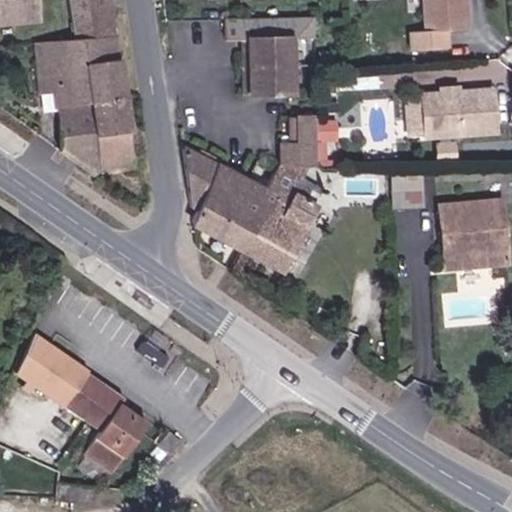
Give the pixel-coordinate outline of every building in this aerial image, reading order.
[(23,32),(45,29),(41,0),(0,0),(0,34),(2,34),(8,26),(16,25),(23,32)] [(72,0),(80,49),(126,44),(118,0),(72,0)] [(468,0),(425,0),(428,35),(471,31),(468,0)] [(295,97),(295,64),(294,37),(321,36),(320,15),(229,22),(230,43),(252,42),(252,98),(295,97)] [(8,26),(2,34),(23,32),(16,25),(8,26)] [(60,102),(63,121),(134,111),(126,44),(80,49),(30,54),(36,103),(60,102)] [(459,95),(444,96),(425,97),(427,140),(496,136),(494,93),(459,95)] [(143,170),(134,111),(63,121),(68,158),(105,182),(114,172),(143,170)] [(286,147),(285,171),(294,171),(314,183),(320,171),(324,171),(322,117),(299,118),(300,146),(286,147)] [(200,226),(253,249),(263,228),(267,231),(280,208),(266,198),(275,185),(189,148),(198,210),(206,214),(200,226)] [(309,184),(285,171),(275,185),(266,198),(280,208),(267,231),(263,228),(253,249),(291,269),(326,212),(304,198),(309,184)] [(422,204),(423,173),(392,172),(391,204),(422,204)] [(446,209),(448,270),(511,267),(511,249),(510,207),(446,209)] [(44,336),(19,370),(114,438),(109,445),(98,461),(123,479),(134,463),(161,426),(135,407),(137,404),(44,336)] [(183,468),(198,454),(186,440),(171,455),(183,468)] [(101,494),(66,491),(65,505),(100,507),(101,494)]
